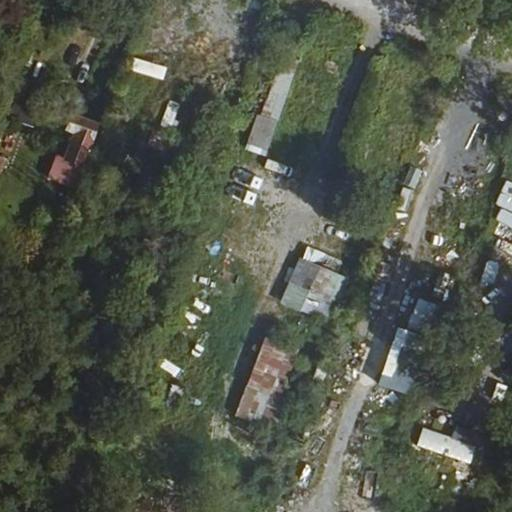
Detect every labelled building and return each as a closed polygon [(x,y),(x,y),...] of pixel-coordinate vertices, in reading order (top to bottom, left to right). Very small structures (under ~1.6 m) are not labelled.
[(255,28),(264,3),(257,0),(247,0),(239,22),(255,28)] [(140,33),(139,44),(169,45),(169,33),(140,33)] [(136,59),(133,72),(163,78),(166,65),(136,59)] [(273,66),(249,151),(268,156),(292,72),(273,66)] [(17,96),(12,117),(35,123),(41,102),(17,96)] [(75,111),(70,121),(92,131),(97,119),(75,111)] [(163,151),(167,135),(151,131),(147,147),(163,151)] [(482,230),(495,194),(464,183),(459,199),(442,193),(435,212),(482,230)] [(485,268),(500,274),(511,241),(511,235),(499,231),(485,268)] [(331,322),(347,274),(296,257),(280,305),(331,322)] [(372,280),(366,307),(378,310),(385,283),(372,280)] [(397,326),(378,386),(411,396),(441,306),(417,298),(406,329),(397,326)] [(99,321),(84,315),(80,328),(94,334),(99,321)] [(262,336),(236,417),(279,430),(289,399),(283,397),(299,347),(262,336)] [(416,447),(470,464),(479,433),(454,425),(450,436),(422,427),(416,447)]
